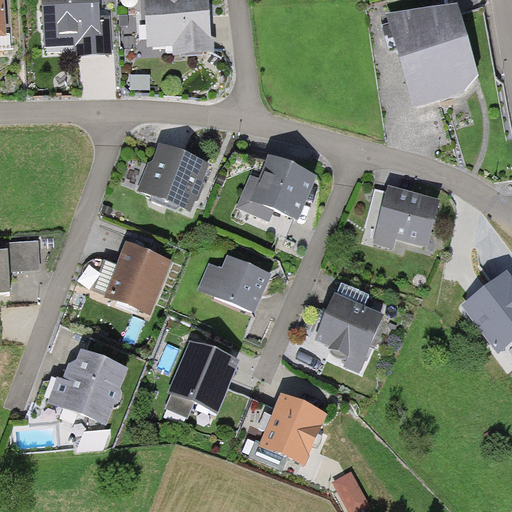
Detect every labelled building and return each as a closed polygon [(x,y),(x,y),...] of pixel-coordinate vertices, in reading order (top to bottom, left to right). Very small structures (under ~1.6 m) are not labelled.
[(99,0),(42,0),(45,47),(75,46),(75,57),(113,55),(111,16),(100,16),(99,0)] [(209,0),(144,0),(147,48),(173,46),(174,56),(215,54),(214,39),(211,40),(209,0)] [(479,78),(458,5),(386,14),(413,109),(464,94),(479,78)] [(149,162),(137,192),(191,213),(210,165),(159,145),(152,164),(149,162)] [(318,178),(269,157),(259,179),(251,175),(237,209),(269,223),(274,212),(298,222),(318,178)] [(427,249),(441,202),(388,187),(373,245),(394,250),(396,241),(427,249)] [(8,252),(9,273),(40,271),(38,242),(7,245),(8,252)] [(127,244),(105,299),(151,317),(173,262),(127,244)] [(0,252),(0,294),(10,294),(9,273),(8,252),(0,252)] [(209,264),(197,291),(255,316),(272,276),(227,256),(222,270),(209,264)] [(511,282),(507,275),(470,299),(504,352),(511,347),(511,282)] [(359,375),(385,317),(335,295),(315,341),(349,356),(344,368),(359,375)] [(190,342),(168,394),(218,415),(241,363),(190,342)] [(128,369),(81,351),(77,362),(69,365),(63,381),(58,379),(48,404),(107,426),(128,369)] [(328,415),(281,395),(259,447),(305,467),(328,415)] [(60,423),(13,427),(15,453),(62,450),(60,423)] [(362,511),(370,508),(351,472),(332,482),(348,511),(362,511)]
